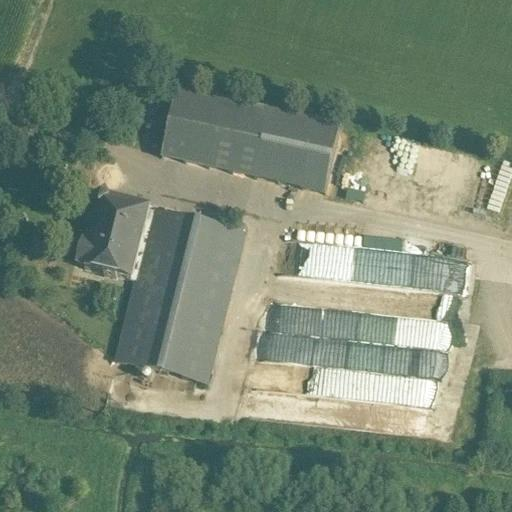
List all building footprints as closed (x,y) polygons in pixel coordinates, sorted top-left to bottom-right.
[(224,103),(178,93),(162,161),(209,172),(224,103)] [(271,114),(224,103),(209,172),(256,182),(271,114)] [(341,130),(271,114),(256,182),(326,198),(341,130)] [(363,161),(386,161),(387,135),(363,135),(363,161)] [(149,214),(111,205),(108,199),(98,206),(101,211),(91,251),(85,250),(80,269),(86,270),(85,273),(105,278),(105,280),(117,283),(118,281),(132,284),(149,214)] [(149,214),(132,284),(137,286),(145,257),(155,215),(149,214)] [(245,238),(155,215),(145,257),(137,286),(117,366),(208,389),(245,238)] [(21,229),(8,248),(26,260),(34,247),(29,244),(33,237),(21,229)] [(254,361),(248,417),(412,435),(417,395),(430,397),(433,373),(448,375),(461,260),(406,254),(408,243),(310,233),(309,244),(279,241),(275,276),(322,281),(319,310),(269,304),(266,333),(346,342),(343,371),(254,361)]
